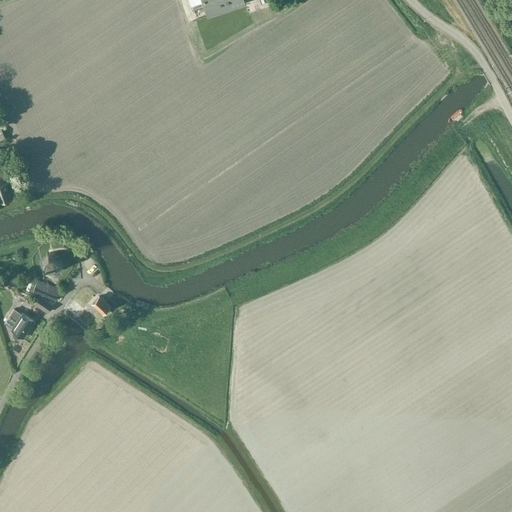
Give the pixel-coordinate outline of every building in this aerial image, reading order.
[(202,0),(207,16),(245,3),(244,0),(202,0)] [(12,180),(6,163),(0,164),(0,202),(12,198),(6,182),(12,180)] [(60,271),(63,267),(62,257),(57,253),(49,255),(44,260),(45,268),(50,272),(60,271)] [(49,284),(38,279),(33,291),(55,300),(58,294),(60,288),(49,284)] [(52,304),(39,296),(34,303),(47,312),(52,304)] [(99,296),(92,303),(103,313),(109,305),(99,296)] [(22,314),(14,309),(5,322),(13,328),(11,329),(14,331),(13,333),(13,335),(14,337),(16,338),(18,338),(20,338),(21,336),(23,337),(28,330),(28,329),(34,320),(23,312),(22,314)] [(140,327),(134,344),(163,355),(169,338),(140,327)]
